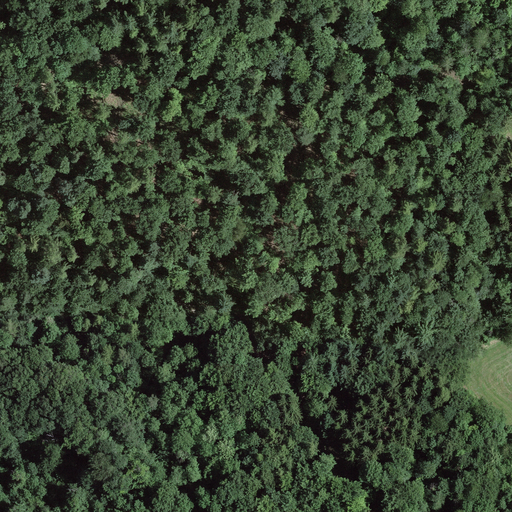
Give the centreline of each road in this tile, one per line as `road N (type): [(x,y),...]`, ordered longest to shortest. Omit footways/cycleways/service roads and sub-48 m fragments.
road 1 (track): [(377,511),(289,397),(208,325),(68,250),(0,278)]
road 2 (track): [(0,117),(37,87),(88,68),(279,36),(337,0)]
